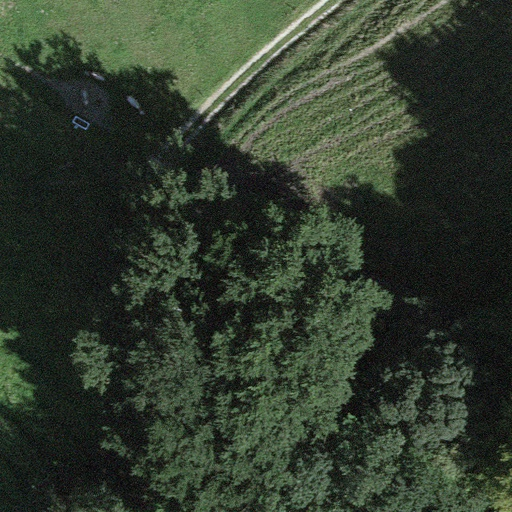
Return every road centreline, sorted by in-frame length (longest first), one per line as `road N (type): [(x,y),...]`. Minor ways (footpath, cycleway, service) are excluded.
road 1 (track): [(511,353),(138,155)]
road 2 (track): [(138,155),(128,203),(240,511)]
road 3 (track): [(337,0),(227,94),(138,155)]
road 4 (track): [(138,155),(0,74)]
